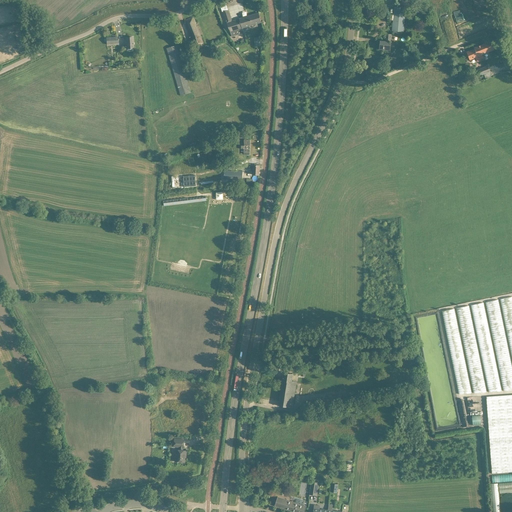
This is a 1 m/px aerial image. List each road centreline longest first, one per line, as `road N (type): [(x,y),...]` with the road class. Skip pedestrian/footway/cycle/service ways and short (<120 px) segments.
road 1 (unclassified): [(241,507),(244,403),(272,250),(348,53),(351,0)]
road 2 (secondary): [(284,0),(269,206),(223,507)]
road 3 (unclassified): [(206,505),(265,158),(269,0)]
road 4 (track): [(0,285),(46,380),(77,496)]
road 5 (unclassified): [(0,69),(110,19),(166,15),(202,0)]
road 6 (track): [(77,496),(147,486),(206,505)]
